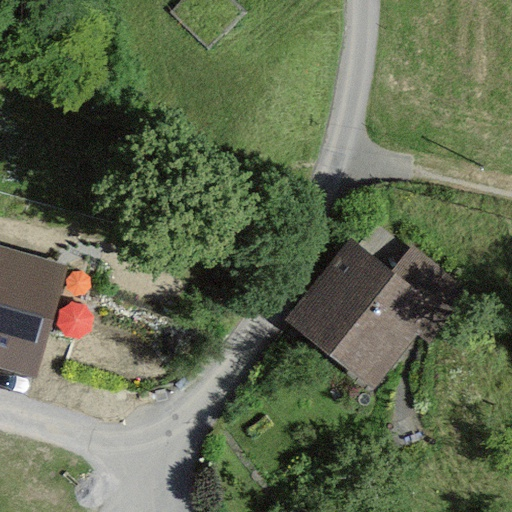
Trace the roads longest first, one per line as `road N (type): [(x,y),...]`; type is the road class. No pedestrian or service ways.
road 1 (unclassified): [(364,0),(351,156),(311,252),(175,438),(104,511)]
road 2 (track): [(0,388),(175,438)]
road 3 (track): [(511,194),(351,156)]
